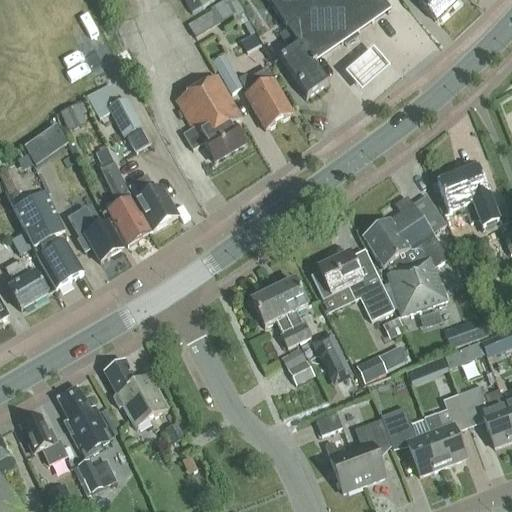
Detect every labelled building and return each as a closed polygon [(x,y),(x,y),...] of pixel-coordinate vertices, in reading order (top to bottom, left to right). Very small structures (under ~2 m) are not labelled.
[(195,0),(181,0),(192,17),(202,11),(195,0)] [(264,0),(287,33),(279,38),(290,54),(279,62),(280,63),(280,62),(306,100),(306,101),(306,102),(327,87),(326,86),(325,87),(312,68),(316,66),(314,65),(343,45),(345,49),(358,40),(355,36),(386,15),(387,17),(390,15),(379,0),(264,0)] [(422,0),(418,5),(436,25),(438,22),(440,24),(447,17),(445,16),(458,4),(454,0),(422,0)] [(219,26),(213,15),(189,29),(196,40),(219,26)] [(389,70),(373,51),(344,75),(360,94),(389,70)] [(212,66),(231,99),(243,91),(224,59),(212,66)] [(245,99),(264,133),(292,117),(273,84),(267,74),(246,85),(252,95),(245,99)] [(203,147),(214,165),(243,148),(232,128),(242,123),(216,80),(175,104),(192,133),(183,138),(192,154),(203,147)] [(125,102),(108,112),(123,141),(125,140),(135,158),(149,150),(140,132),(141,131),(125,102)] [(72,133),(91,125),(83,106),(64,114),(72,133)] [(24,152),(36,171),(49,162),(37,143),(24,152)] [(65,247),(67,246),(27,164),(0,177),(0,185),(39,265),(56,294),(83,277),(65,247)] [(483,233),(498,227),(503,243),(510,259),(511,258),(511,238),(504,220),(498,223),(475,165),(460,171),(463,178),(448,183),(447,180),(437,184),(439,187),(437,188),(449,217),(465,211),(471,227),(479,223),(483,233)] [(127,250),(150,236),(130,201),(113,167),(100,173),(117,207),(106,214),(127,250)] [(152,235),(177,220),(161,191),(155,195),(146,179),(132,186),(141,203),(136,206),(152,235)] [(411,208),(406,201),(395,209),(400,217),(389,225),(389,224),(362,242),(382,272),(387,269),(392,275),(386,277),(402,319),(448,303),(436,270),(448,262),(432,238),(433,238),(412,207),(411,208)] [(85,213),(68,223),(73,231),(80,244),(78,245),(84,256),(91,252),(100,267),(123,253),(107,227),(97,233),(85,213)] [(348,292),(354,305),(355,305),(366,299),(360,286),(362,285),(349,258),(317,273),(319,276),(310,281),(322,305),(348,292)] [(5,273),(14,290),(8,293),(20,314),(47,298),(35,278),(29,281),(19,265),(5,273)] [(294,285),(273,295),(298,347),(309,342),(303,330),(301,331),(295,317),(307,311),(294,285)] [(380,288),(369,293),(374,303),(362,309),(370,325),(393,314),(380,288)] [(251,305),(264,332),(276,326),(282,340),(281,340),(287,353),(298,347),(273,295),(251,305)] [(0,325),(8,321),(0,306),(0,325)] [(403,337),(405,336),(398,322),(396,322),(383,329),(389,343),(403,337)] [(462,329),(468,346),(483,341),(477,323),(462,329)] [(352,380),(330,337),(311,347),(333,390),(352,380)] [(479,348),(470,351),(475,363),(484,359),(479,348)] [(295,388),(313,378),(298,352),(280,362),(295,388)] [(356,371),(365,388),(387,377),(378,360),(356,371)] [(436,364),(426,368),(432,382),(442,378),(436,364)] [(136,387),(124,365),(104,377),(116,399),(113,403),(118,411),(123,411),(134,432),(167,413),(149,380),(136,387)] [(482,390),(457,400),(469,431),(484,426),(494,452),(511,445),(511,431),(504,410),(491,415),(482,390)] [(80,456),(84,454),(89,463),(92,471),(105,465),(99,451),(112,443),(94,410),(89,413),(77,392),(57,403),(69,424),(65,426),(80,456)] [(423,423),(429,438),(442,472),(465,463),(455,437),(469,431),(457,400),(443,405),(446,415),(437,418),(436,418),(423,423)] [(392,453),(406,448),(419,481),(442,472),(429,438),(416,443),(404,412),(380,422),(392,453)] [(321,440),(342,432),(336,418),(315,426),(321,440)] [(66,461),(59,446),(56,447),(50,433),(46,435),(39,420),(20,429),(33,458),(42,454),(49,469),(66,461)] [(355,434),(361,452),(350,456),(363,489),(384,481),(375,458),(390,452),(380,425),(355,434)] [(174,447),(184,442),(179,430),(178,431),(176,426),(165,432),(174,447)] [(0,511),(19,511),(21,511),(5,479),(16,473),(15,471),(15,467),(13,463),(9,461),(0,444),(0,511)] [(343,497),(363,489),(350,456),(338,461),(333,447),(325,450),(343,497)] [(89,489),(92,497),(115,486),(109,473),(105,465),(92,471),(89,463),(77,469),(87,490),(89,489)] [(68,511),(59,491),(46,496),(53,511),(68,511)]
